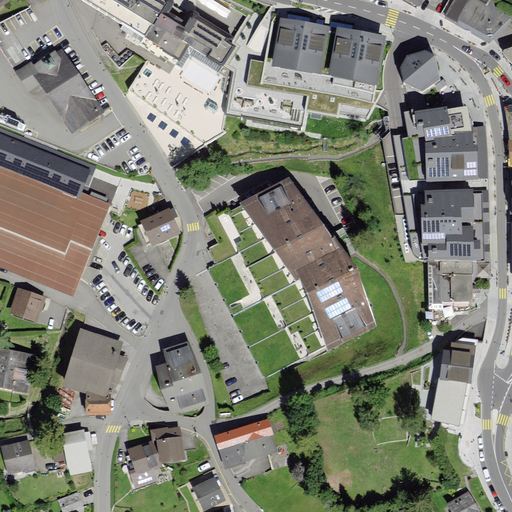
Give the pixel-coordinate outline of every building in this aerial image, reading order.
[(184,68),(191,57),(232,83),(226,119),(303,132),(306,114),(346,121),(350,101),(373,105),(376,84),(330,76),(320,74),(273,66),(252,62),(254,54),(234,42),(191,16),(185,25),(169,16),(175,6),(164,0),(87,0),(92,10),(184,68)] [(485,0),(456,0),(447,17),(451,19),(472,32),(489,42),(511,19),(485,0)] [(320,74),(330,76),(376,84),(385,36),(363,32),(338,28),(328,26),(306,22),(281,18),(273,66),(320,74)] [(59,46),(25,68),(69,137),(104,114),(59,46)] [(401,65),(404,80),(421,90),(440,79),(433,54),(424,49),(408,54),(401,65)] [(146,62),(126,98),(172,170),(226,136),(221,132),(226,106),(146,62)] [(469,131),(468,108),(449,110),(448,108),(417,111),(419,136),(427,135),(428,142),(431,180),(478,177),(476,145),(472,145),(471,131),(469,131)] [(0,160),(81,192),(91,167),(0,132),(0,160)] [(227,208),(207,219),(220,245),(209,251),(218,268),(209,273),(265,379),(324,347),(328,356),(378,329),(335,247),(328,251),(293,184),(231,216),(227,208)] [(422,243),(429,243),(430,261),(490,261),(490,232),(490,203),(489,191),(428,191),(429,205),(422,205),(422,243)] [(143,221),(153,243),(179,232),(169,209),(143,221)] [(490,276),(490,261),(430,261),(430,303),(473,303),(473,269),(478,269),(478,276),(490,276)] [(44,298),(20,289),(11,311),(36,320),(44,298)] [(87,387),(106,394),(108,387),(111,379),(119,382),(126,358),(118,355),(122,343),(82,330),(63,385),(86,392),(87,387)] [(188,342),(165,350),(169,363),(156,367),(172,413),(208,401),(188,342)] [(472,373),(475,350),(451,346),(449,356),(442,355),(432,424),(448,427),(448,430),(457,431),(458,427),(462,428),(463,420),(469,380),(473,381),(474,373),(472,373)] [(0,349),(0,385),(26,391),(33,355),(0,349)] [(106,394),(87,387),(86,392),(87,414),(109,413),(108,387),(106,394)] [(216,436),(221,450),(247,442),(271,434),(267,420),(216,436)] [(167,428),(152,431),(153,439),(158,439),(162,462),(184,458),(179,427),(167,429),(167,428)] [(84,431),(63,435),(70,474),(91,469),(87,449),(92,448),(89,432),(84,433),(84,431)] [(277,450),(271,434),(247,442),(252,458),(277,450)] [(28,441),(3,447),(9,472),(34,467),(28,441)] [(159,465),(150,442),(129,450),(136,469),(130,471),(136,487),(156,479),(151,468),(159,465)] [(221,450),(226,466),(252,458),(247,442),(221,450)] [(196,488),(205,508),(224,499),(214,479),(196,488)] [(481,511),(470,492),(449,504),(453,511),(481,511)] [(77,494),(60,500),(65,511),(69,511),(82,507),(77,494)]
